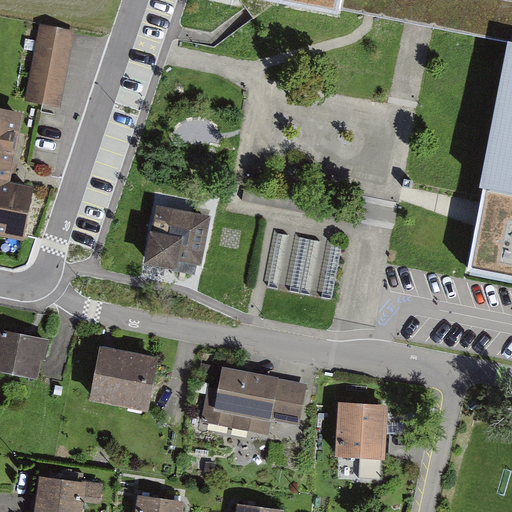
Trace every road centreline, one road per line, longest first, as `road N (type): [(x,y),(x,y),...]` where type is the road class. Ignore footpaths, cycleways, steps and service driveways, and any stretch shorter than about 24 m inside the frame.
road 1 (residential): [(456,369),(95,312),(45,282)]
road 2 (residential): [(138,0),(45,282)]
road 3 (residential): [(425,511),(456,369)]
